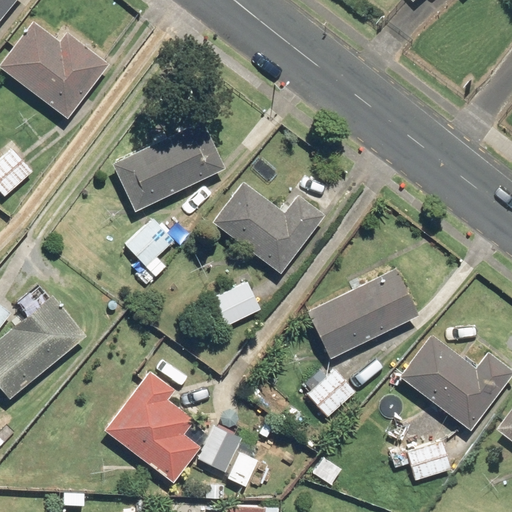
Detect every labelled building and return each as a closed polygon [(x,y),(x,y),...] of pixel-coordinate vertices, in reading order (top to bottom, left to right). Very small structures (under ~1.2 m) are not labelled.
[(0,0),(0,14),(11,0),(0,0)] [(33,17),(0,59),(0,64),(66,116),(108,61),(64,27),(57,36),(33,17)] [(202,117),(110,160),(133,208),(224,165),(202,117)] [(32,167),(11,146),(0,156),(0,189),(3,193),(32,167)] [(241,177),(210,218),(278,270),(324,210),(295,188),(281,207),(241,177)] [(174,239),(153,217),(126,244),(147,265),(174,239)] [(305,308),(328,355),(416,312),(393,265),(305,308)] [(260,308),(248,280),(214,295),(225,323),(260,308)] [(53,293),(0,335),(0,385),(7,394),(84,332),(53,293)] [(0,324),(11,309),(0,300),(0,324)] [(430,330),(397,372),(468,427),(511,369),(511,366),(486,347),(473,363),(430,330)] [(147,366),(102,426),(171,478),(198,442),(183,430),(194,417),(166,396),(173,386),(147,366)] [(356,390),(334,366),(304,394),(325,418),(356,390)] [(511,406),(498,425),(511,435),(511,406)] [(226,478),(246,486),(256,460),(235,451),(241,434),(213,423),(199,458),(230,470),(226,478)] [(409,450),(416,478),(450,469),(443,441),(409,450)] [(342,468),(320,453),(308,470),(330,485),(342,468)] [(147,511),(145,494),(116,497),(118,511),(147,511)]
